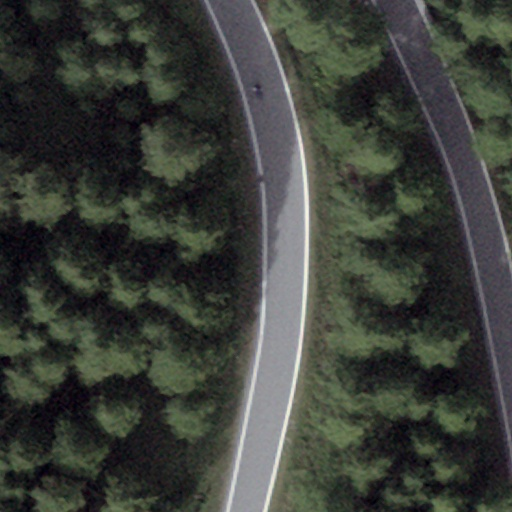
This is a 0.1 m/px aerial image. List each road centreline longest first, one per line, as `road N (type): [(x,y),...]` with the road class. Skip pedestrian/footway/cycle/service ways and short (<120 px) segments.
road 1 (secondary): [(251,511),(286,305),(287,202),(275,116),(231,0)]
road 2 (secondary): [(400,0),(470,165),(511,339)]
